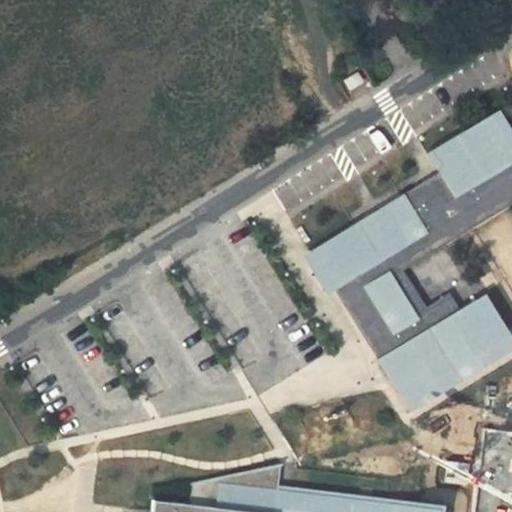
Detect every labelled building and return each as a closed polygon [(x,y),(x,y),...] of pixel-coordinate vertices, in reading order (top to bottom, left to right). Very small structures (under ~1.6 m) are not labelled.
[(357,74),(344,81),(349,89),(361,81),(357,74)] [(382,361),(413,414),(511,355),(511,354),(482,302),(461,315),(454,302),(430,315),(404,270),(511,206),(511,139),(500,118),(437,155),(450,177),(440,183),(412,199),(411,196),(379,215),(318,250),(341,289),(343,288),(378,347),(388,341),(395,353),(382,361)] [(511,511),(511,433),(482,431),(473,511),(511,511)] [(446,511),(447,506),(389,505),(388,511),(289,497),(286,511),(272,511),(276,488),(280,463),(193,482),(190,503),(173,500),(170,511),(446,511)] [(389,505),(276,488),(272,511),(286,511),(289,497),(388,511),(389,505)] [(170,511),(173,500),(155,498),(153,511),(170,511)]
